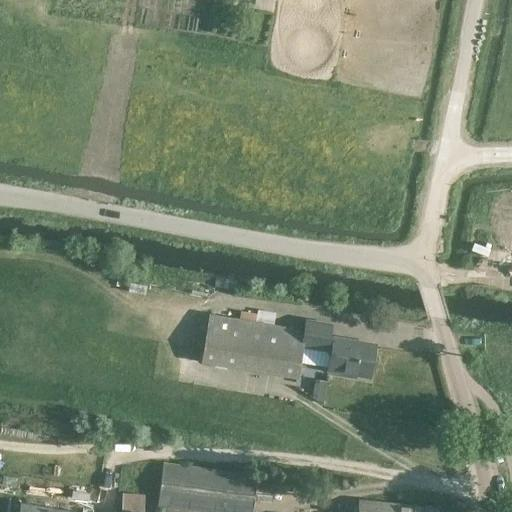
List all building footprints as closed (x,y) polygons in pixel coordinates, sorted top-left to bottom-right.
[(209,314),(201,362),(296,378),(304,330),(209,314)] [(306,319),(302,347),(327,352),(324,374),(369,382),(375,346),(329,338),(332,323),(306,319)] [(189,511),(190,509),(210,511),(251,511),(256,476),(163,463),(157,505),(161,505),(160,511),(189,511)] [(141,511),(143,497),(122,495),(120,511),(141,511)] [(434,511),(435,509),(359,501),(358,511),(434,511)]
